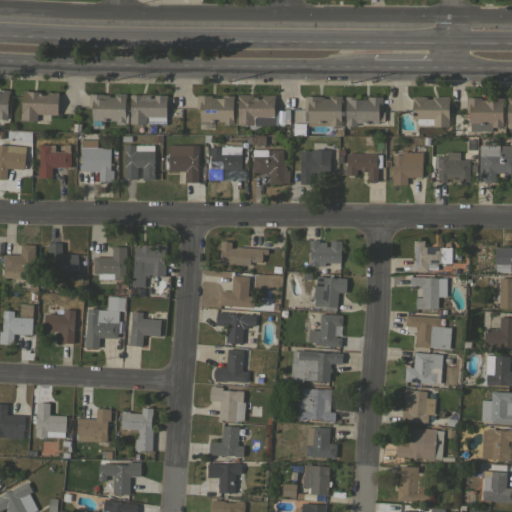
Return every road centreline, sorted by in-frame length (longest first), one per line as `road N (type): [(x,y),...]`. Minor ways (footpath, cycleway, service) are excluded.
road 1 (residential): [(0,201),(195,215),(511,214)]
road 2 (residential): [(0,7),(455,15)]
road 3 (primary): [(453,43),(0,35)]
road 4 (primary): [(0,58),(373,64)]
road 5 (residential): [(358,511),(384,217)]
road 6 (residential): [(173,470),(195,215)]
road 7 (residential): [(0,373),(178,382)]
